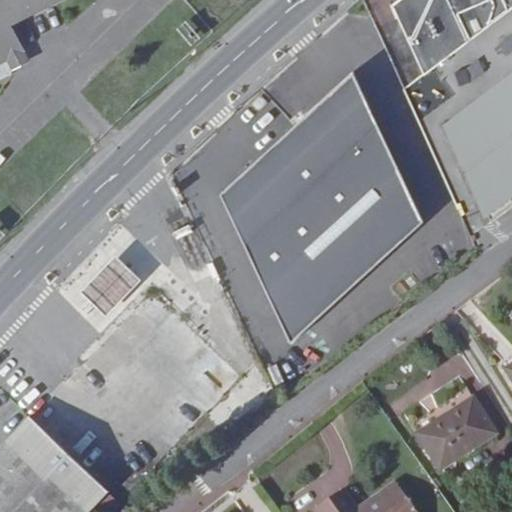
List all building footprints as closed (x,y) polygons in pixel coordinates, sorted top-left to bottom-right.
[(0,0),(0,64),(6,61),(22,53),(9,27),(63,0),(0,0)] [(422,75),(403,90),(472,240),(511,209),(511,0),(396,0),(390,5),(422,75)] [(26,63),(22,53),(6,61),(11,70),(26,63)] [(335,108),(356,89),(349,75),(328,94),(335,108)] [(429,243),(356,89),(335,108),(328,94),(218,196),(291,350),(429,243)] [(107,261),(74,296),(84,307),(97,322),(132,288),(120,274),(107,261)] [(93,432),(142,480),(242,375),(149,288),(81,359),(59,338),(38,360),(103,422),(93,432)] [(439,470),(496,434),(473,399),(417,435),(439,470)] [(0,511),(88,511),(106,493),(29,422),(0,453),(0,511)] [(318,511),(416,511),(397,484),(365,507),(368,511),(367,511),(357,511),(343,492),(317,510),(318,511)] [(498,511),(499,511),(491,500),(475,511),(498,511)]
